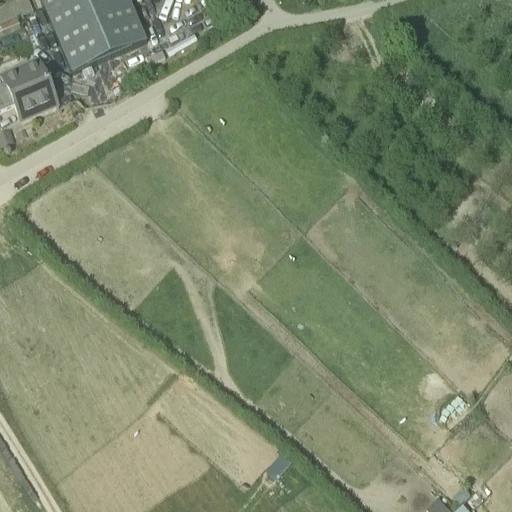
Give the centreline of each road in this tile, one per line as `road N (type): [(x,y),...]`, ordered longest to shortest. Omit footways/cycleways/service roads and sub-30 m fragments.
road 1 (unclassified): [(0,183),(276,26)]
road 2 (unclassified): [(276,26),(395,0)]
